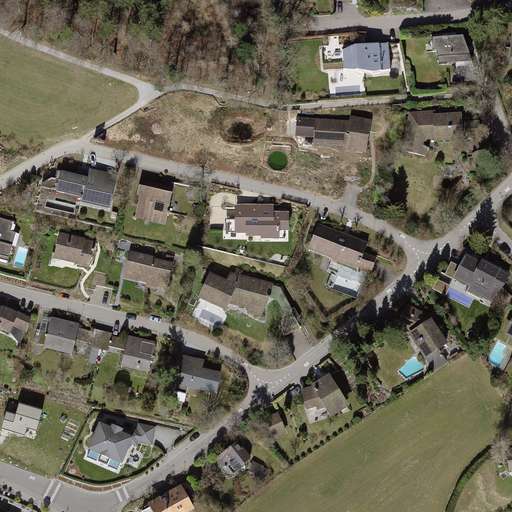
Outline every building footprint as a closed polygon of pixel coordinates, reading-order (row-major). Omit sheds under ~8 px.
[(463,37),(432,39),(433,52),(436,51),(438,59),(469,56),(463,37)] [(388,43),(351,45),(338,48),(340,71),(368,78),(390,73),(388,43)] [(409,113),(400,153),(426,158),(428,150),(425,148),(428,142),(480,141),(478,118),(463,119),(463,113),(436,114),(436,111),(409,113)] [(348,121),(287,116),(284,136),(313,139),(313,144),(345,147),(345,152),(365,155),(371,121),(349,117),(348,121)] [(87,176),(61,171),(59,181),(52,179),(42,184),(41,188),(85,197),(84,200),(110,205),(116,172),(89,167),(87,176)] [(173,188),(142,182),(135,219),(167,225),(173,188)] [(274,205),(233,205),(233,217),(221,217),(221,228),(225,228),(225,236),(289,236),(289,214),(274,214),(274,205)] [(0,221),(0,254),(9,257),(15,233),(10,232),(13,222),(1,219),(0,221)] [(368,242),(319,224),(308,251),(358,270),(360,266),(372,271),(377,259),(364,255),(368,242)] [(96,242),(61,234),(55,260),(90,268),(96,242)] [(175,261),(131,252),(125,279),(147,284),(146,288),(161,291),(162,287),(168,289),(175,261)] [(466,255),(453,280),(472,289),(472,287),(497,300),(510,275),(483,261),(482,263),(466,255)] [(275,284),(232,272),(227,281),(211,273),(199,299),(226,311),(230,304),(248,310),(247,312),(263,317),(275,284)] [(407,304),(395,325),(408,332),(434,375),(449,366),(441,352),(450,347),(433,319),(407,304)] [(5,308),(0,306),(0,329),(10,334),(13,327),(27,334),(31,317),(5,308)] [(79,328),(80,325),(52,318),(44,349),(71,355),(75,340),(92,344),(91,348),(109,352),(113,333),(94,329),(94,332),(79,328)] [(157,342),(127,335),(120,364),(150,371),(157,342)] [(205,360),(179,354),(175,369),(180,370),(176,384),(217,395),(222,373),(203,368),(205,360)] [(312,388),(302,390),(308,411),(323,408),(332,422),(351,410),(331,376),(312,388)] [(43,409),(20,402),(17,413),(6,410),(1,427),(25,434),(27,427),(37,430),(43,409)] [(287,434),(279,414),(265,420),(273,440),(287,434)] [(137,437),(99,422),(86,456),(124,470),(137,437)] [(236,443),(215,460),(230,478),(251,460),(236,443)] [(139,467),(145,454),(136,450),(130,463),(139,467)] [(254,461),(248,470),(263,479),(268,470),(254,461)] [(151,508),(143,511),(193,511),(197,510),(187,493),(196,488),(192,481),(149,504),(151,508)]
